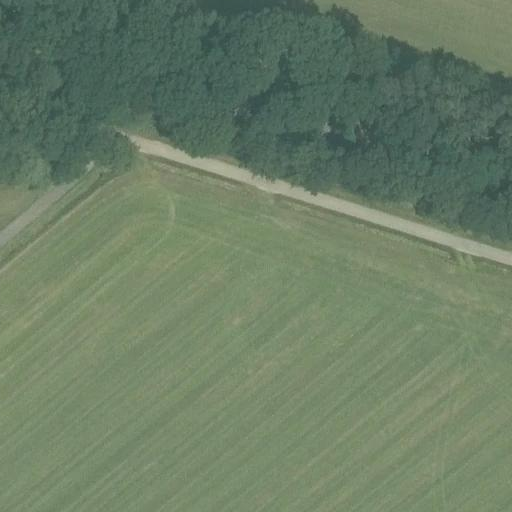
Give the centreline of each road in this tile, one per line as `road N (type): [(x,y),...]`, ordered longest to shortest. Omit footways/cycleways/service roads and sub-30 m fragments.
road 1 (unclassified): [(511,262),(116,138)]
road 2 (track): [(116,138),(0,103)]
